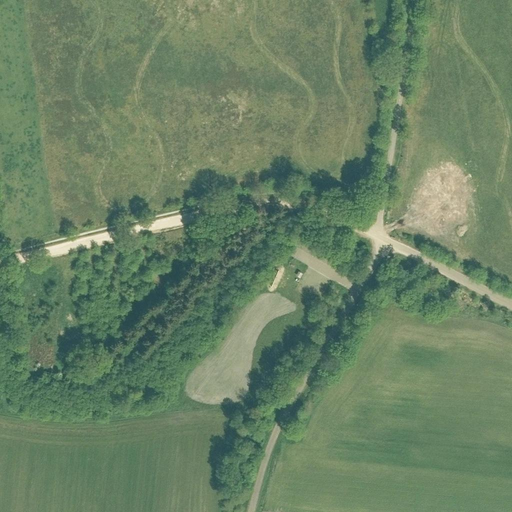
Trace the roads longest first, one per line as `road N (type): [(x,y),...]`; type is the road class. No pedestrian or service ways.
road 1 (track): [(378,234),(272,202),(0,261)]
road 2 (unclassified): [(251,511),(273,432),(374,259),(378,234)]
road 3 (unclassified): [(378,234),(414,0)]
road 4 (unclassified): [(511,301),(378,234)]
